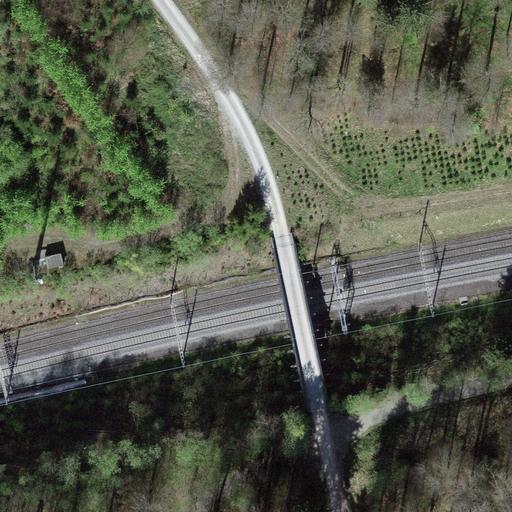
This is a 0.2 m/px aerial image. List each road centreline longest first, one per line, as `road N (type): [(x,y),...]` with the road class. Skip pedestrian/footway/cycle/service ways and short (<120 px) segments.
road 1 (track): [(50,242),(117,246),(204,219),(218,207),(230,189),(230,140),(215,72),(265,108),(357,201),(400,204),(511,187)]
road 2 (track): [(316,437),(311,374),(261,163),(215,72),(161,0)]
road 3 (track): [(511,377),(316,437)]
